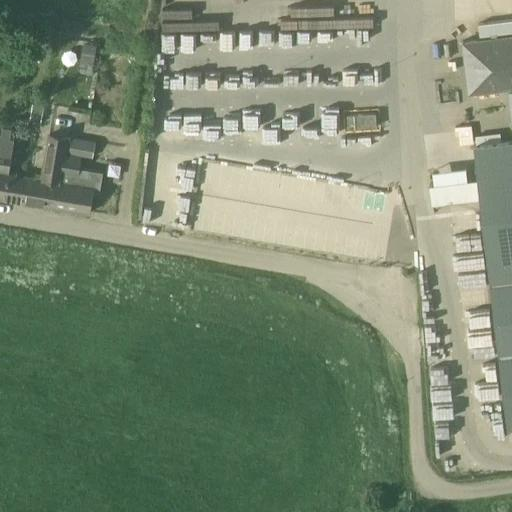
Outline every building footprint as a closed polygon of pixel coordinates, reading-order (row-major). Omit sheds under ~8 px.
[(305,24),(374,24),(374,3),(306,3),(305,24)] [(479,32),(511,30),(511,18),(478,21),(479,32)] [(511,34),(462,41),(469,92),(509,88),(511,115),(511,140),(474,145),(499,354),(508,426),(511,425),(511,34)] [(93,70),(92,44),(82,44),(83,71),(93,70)] [(347,129),(377,128),(376,113),(347,114),(347,129)] [(0,197),(21,201),(25,175),(9,172),(17,125),(0,122),(0,197)] [(55,207),(67,136),(47,132),(41,172),(36,171),(35,177),(25,175),(21,201),(55,207)] [(67,136),(55,207),(90,212),(93,195),(99,196),(103,171),(80,168),(82,156),(93,158),(96,141),(72,137),(69,154),(67,154),(70,136),(67,136)]
